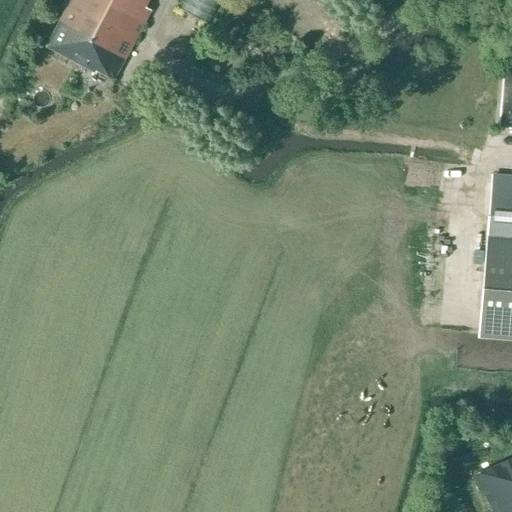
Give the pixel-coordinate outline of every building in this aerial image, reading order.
[(66,9),(46,47),(95,73),(96,72),(113,81),(150,11),(144,8),(148,0),(64,0),(61,7),(66,9)] [(210,22),(220,0),(185,0),(181,9),(210,22)] [(511,60),(505,60),(499,127),(511,127),(511,60)] [(258,118),(241,110),(234,123),(251,131),(258,118)] [(511,177),(491,176),(477,339),(511,341),(511,177)] [(511,511),(511,458),(475,475),(491,511),(511,511)]
